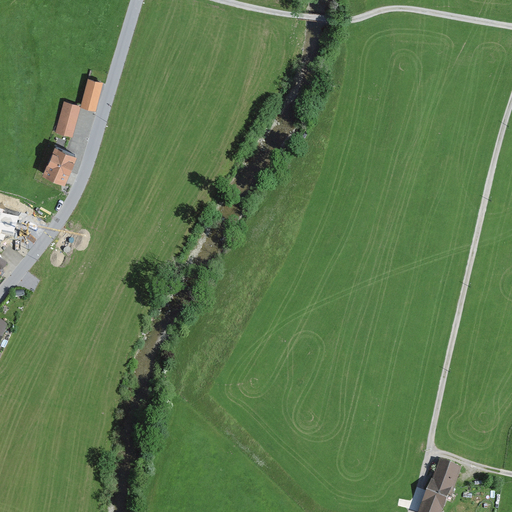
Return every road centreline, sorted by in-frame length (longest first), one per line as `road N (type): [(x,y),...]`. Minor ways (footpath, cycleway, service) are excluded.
road 1 (track): [(412,511),(511,104)]
road 2 (residential): [(0,295),(69,208),(137,0)]
road 3 (track): [(223,0),(344,20),(407,10),(511,26)]
